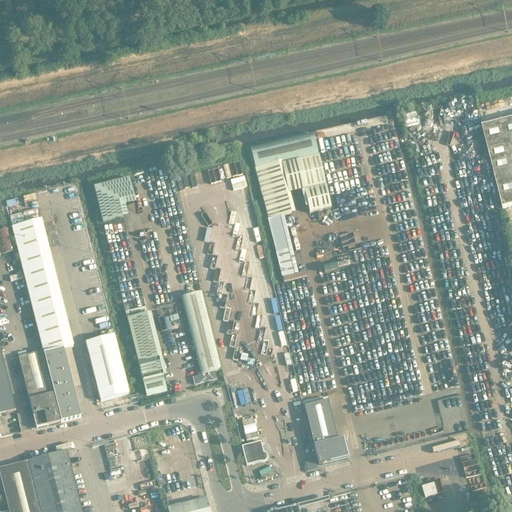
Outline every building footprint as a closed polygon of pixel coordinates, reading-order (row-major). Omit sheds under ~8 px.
[(26,2),(24,0),(8,0),(19,10),(26,2)] [(511,119),(482,127),(503,210),(511,207),(511,119)] [(255,171),(318,156),(313,135),(250,150),(255,171)] [(122,207),(136,204),(130,178),(94,186),(102,223),(124,218),(122,207)] [(309,214),(330,209),(325,186),(304,191),(309,214)] [(73,348),(41,221),(12,228),(61,423),(81,418),(64,350),(73,348)] [(0,249),(1,255),(16,252),(11,228),(0,230),(0,249)] [(275,254),(281,279),(294,276),(288,251),(275,254)] [(201,293),(181,298),(200,372),(197,373),(198,377),(195,378),(197,385),(217,380),(215,373),(220,372),(201,293)] [(127,320),(146,398),(167,393),(146,315),(127,320)] [(128,396),(114,337),(86,344),(100,403),(128,396)] [(0,415),(15,412),(0,349),(0,415)] [(37,430),(60,424),(42,353),(19,359),(37,430)] [(327,402),(303,407),(318,467),(348,459),(343,439),(337,441),(327,402)] [(246,442),(258,439),(253,420),(241,423),(246,442)] [(260,443),(241,447),(246,467),(261,463),(262,463),(264,463),(265,462),(266,460),(267,459),(266,457),(266,456),(264,454),(263,454),(260,443)] [(81,511),(67,453),(0,470),(0,478),(8,511),(81,511)] [(191,503),(167,509),(167,511),(208,511),(208,508),(206,500),(191,504),(191,503)]
